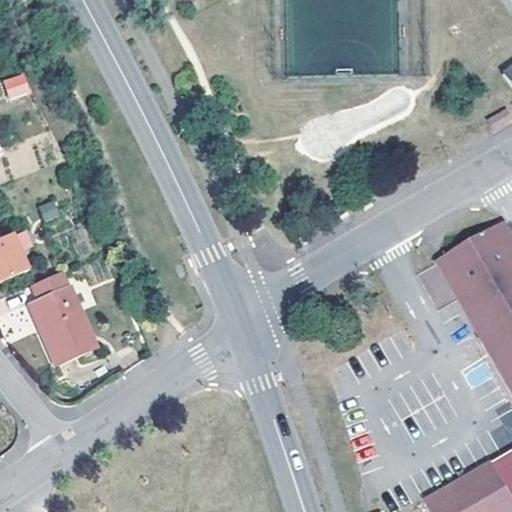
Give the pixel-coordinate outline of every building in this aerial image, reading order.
[(511,67),(502,74),(511,87),(511,67)] [(8,99),(30,92),(24,72),(2,79),(8,99)] [(489,122),(493,132),(511,121),(511,117),(509,112),(489,122)] [(511,240),(504,226),(447,259),(458,278),(460,280),(483,319),(500,350),(511,369),(511,240)] [(0,282),(27,271),(11,235),(0,239),(0,282)] [(461,300),(511,390),(511,369),(500,350),(483,319),(460,280),(458,278),(447,259),(418,276),(438,312),(461,300)] [(63,272),(29,287),(35,301),(29,303),(56,366),(95,349),(63,272)] [(505,470),(511,466),(511,454),(425,504),(429,511),(433,511),(446,505),(467,493),(487,481),(505,470)] [(511,511),(511,466),(505,470),(487,481),(467,493),(446,505),(433,511),(511,511)]
